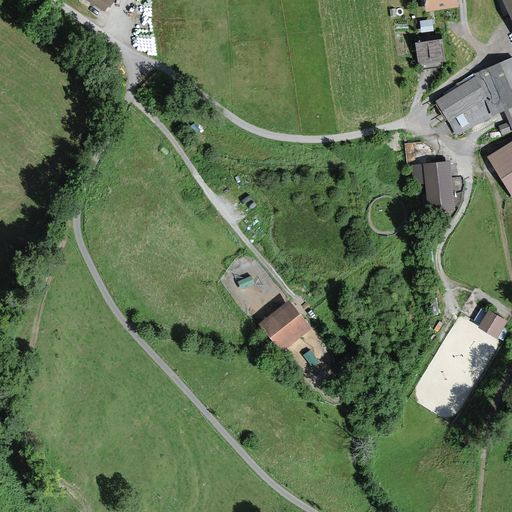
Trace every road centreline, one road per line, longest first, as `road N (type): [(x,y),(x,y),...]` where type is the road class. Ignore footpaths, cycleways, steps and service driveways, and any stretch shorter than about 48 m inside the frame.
road 1 (track): [(312,511),(266,479),(128,328),(77,237),(84,181),(145,60)]
road 2 (track): [(298,303),(170,136),(128,96)]
road 3 (track): [(448,288),(438,253),(468,175),(455,148),(415,115)]
road 4 (track): [(452,145),(468,145),(484,160),(511,278)]
road 5 (track): [(511,370),(486,418),(478,511)]
